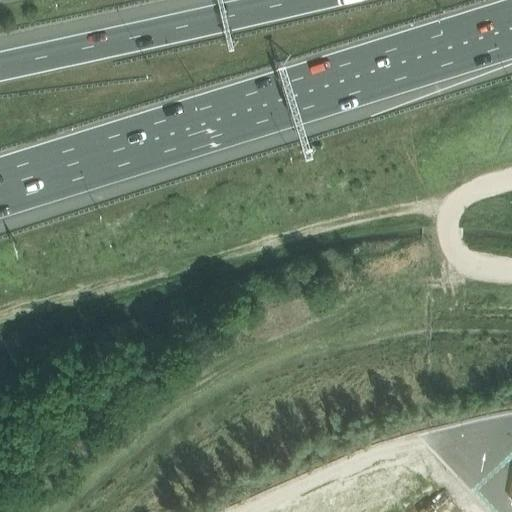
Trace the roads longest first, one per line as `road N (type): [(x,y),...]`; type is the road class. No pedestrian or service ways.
road 1 (motorway): [(0,187),(511,27)]
road 2 (track): [(460,202),(0,319)]
road 3 (motorway): [(299,0),(0,70)]
road 4 (track): [(511,178),(460,202),(447,229),(450,253),(469,265),(511,270)]
